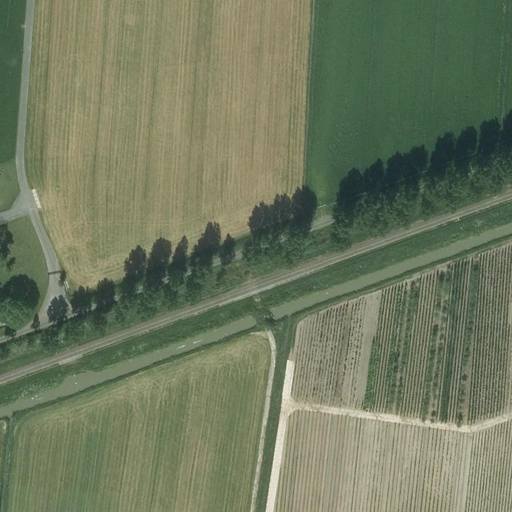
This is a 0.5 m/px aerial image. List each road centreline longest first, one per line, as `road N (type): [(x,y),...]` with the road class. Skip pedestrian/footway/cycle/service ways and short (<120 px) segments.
road 1 (unclassified): [(0,340),(511,155)]
road 2 (track): [(270,511),(286,404),(474,430),(511,417)]
road 3 (track): [(268,331),(275,359),(253,511)]
